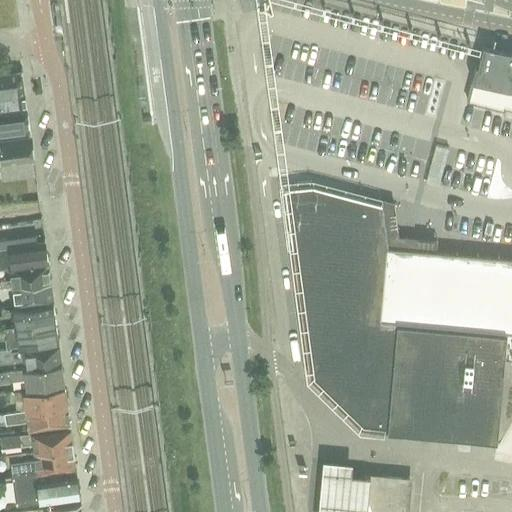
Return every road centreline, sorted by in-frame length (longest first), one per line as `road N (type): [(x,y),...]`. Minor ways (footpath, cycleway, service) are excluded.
road 1 (secondary): [(257,511),(188,0)]
road 2 (secondary): [(158,0),(225,511)]
road 3 (residential): [(46,44),(62,99),(112,511)]
road 4 (tertiary): [(385,0),(511,25)]
